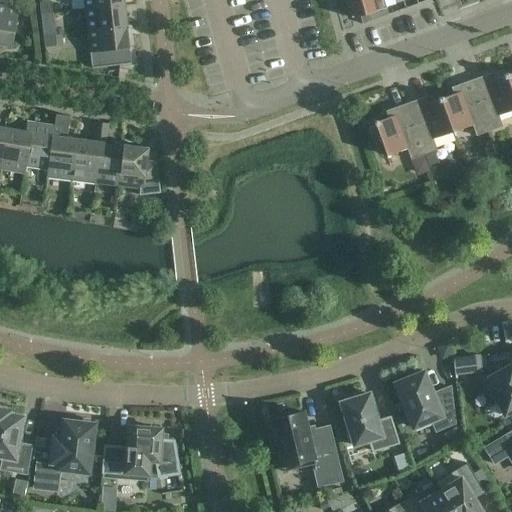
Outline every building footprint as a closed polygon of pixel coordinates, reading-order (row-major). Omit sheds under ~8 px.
[(84,0),(86,10),(125,5),(124,0),(84,0)] [(384,0),(347,0),(352,19),(360,17),(386,9),(387,9),(384,0)] [(41,15),(53,14),(51,2),(40,4),(41,15)] [(0,5),(0,45),(12,48),(19,9),(0,5)] [(86,10),(88,31),(127,27),(125,5),(86,10)] [(388,16),(386,9),(360,17),(362,25),(388,16)] [(53,14),(41,15),(43,26),(54,25),(53,14)] [(88,31),(92,68),(131,63),(127,27),(88,31)] [(55,35),(44,36),(45,48),(56,47),(55,35)] [(472,81),(490,132),(503,128),(499,116),(511,111),(511,90),(507,76),(494,81),(491,74),(472,81)] [(441,100),(453,133),(473,126),(477,137),(490,132),(472,81),(452,88),(454,95),(441,100)] [(406,105),(425,156),(438,151),(434,140),(453,133),(441,100),(428,104),(426,98),(406,105)] [(425,156),(406,105),(386,112),(389,119),(375,124),(376,126),(371,128),(370,128),(371,137),(376,145),(377,145),(382,143),(387,157),(407,149),(411,161),(423,156),(425,156)] [(74,178),(72,177),(76,140),(67,139),(70,117),(57,115),(55,127),(50,126),(48,137),(53,137),(49,169),(48,168),(47,178),(50,178),(50,175),(69,177),(69,181),(74,181),(74,178)] [(25,175),(27,165),(32,134),(36,135),(38,124),(27,123),(26,133),(8,130),(2,167),(4,167),(23,171),(22,174),(25,175)] [(95,133),(108,135),(109,125),(96,123),(95,133)] [(48,137),(50,126),(49,126),(49,127),(38,126),(39,124),(38,124),(36,135),(32,134),(27,165),(48,168),(49,169),(53,137),(48,137)] [(0,170),(3,171),(4,167),(2,167),(8,130),(0,128),(0,170)] [(97,184),(98,181),(96,180),(100,143),(106,144),(108,135),(95,133),(94,142),(76,140),(72,177),(74,178),(93,180),(93,184),(97,184)] [(121,187),(122,184),(119,183),(124,146),(106,144),(100,143),(96,180),(98,181),(117,183),(116,187),(121,187)] [(143,190),(142,194),(161,196),(157,164),(147,162),(149,149),(124,146),(119,183),(122,184),(141,186),(140,190),(143,190)] [(423,156),(411,161),(416,173),(420,175),(429,171),(423,156)] [(152,196),(151,209),(165,209),(165,197),(152,196)] [(452,355),(448,344),(437,349),(441,358),(444,359),(452,355)] [(479,356),(453,359),(456,375),(481,372),(479,356)] [(511,365),(489,378),(493,385),(488,388),(504,416),(511,411),(511,365)] [(455,424),(450,387),(432,395),(423,373),(396,384),(413,428),(431,421),(436,432),(455,424)] [(378,422),(369,394),(364,396),(363,392),(344,398),(345,402),(340,403),(354,446),(369,441),(372,452),(398,444),(390,418),(378,422)] [(0,457),(3,458),(0,469),(25,474),(31,447),(18,444),(23,417),(10,415),(10,412),(0,409),(0,457)] [(308,433),(303,413),(271,420),(275,435),(269,436),(273,454),(279,453),(283,473),(314,465),(316,471),(314,472),(318,488),(342,482),(329,427),(313,431),(314,432),(308,433)] [(51,460),(37,459),(33,489),(57,492),(60,470),(87,473),(93,425),(88,425),(89,420),(70,418),(69,422),(64,422),(62,440),(54,439),(51,460)] [(178,474),(173,442),(159,441),(160,430),(149,429),(149,426),(129,424),(128,447),(126,447),(126,449),(104,447),(102,475),(121,476),(122,473),(148,475),(149,461),(156,462),(157,466),(159,477),(175,474),(175,475),(178,474)] [(511,431),(484,449),(494,465),(508,457),(511,463),(511,431)] [(437,482),(455,511),(481,511),(471,494),(481,488),(477,481),(484,476),(478,466),(476,467),(473,463),(468,466),(463,457),(452,463),(456,471),(437,482)] [(455,511),(437,482),(435,483),(440,491),(420,503),(416,495),(406,501),(411,511),(455,511)] [(329,508),(326,500),(318,504),(322,511),(329,508)] [(411,511),(406,501),(384,511),(411,511)]
